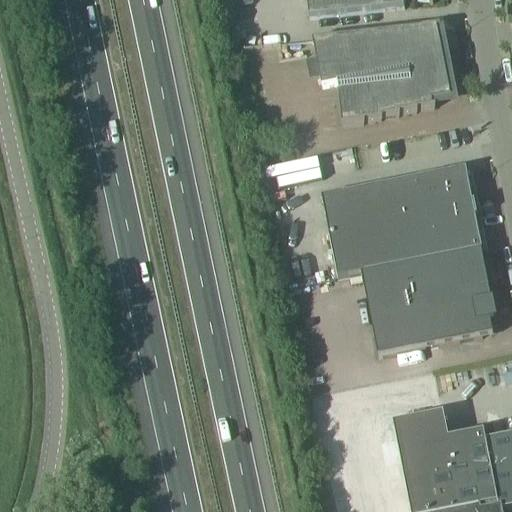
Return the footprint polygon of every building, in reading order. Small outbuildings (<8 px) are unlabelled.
[(305,0),(308,23),(404,12),(405,2),(410,3),(410,7),(432,9),(433,4),(436,4),(436,0),(305,0)] [(438,33),(438,31),(312,45),(321,90),(337,88),(342,129),(341,129),(341,131),(362,128),(362,126),(380,124),(380,122),(398,120),(398,118),(415,116),(415,114),(433,112),(433,111),(432,111),(432,106),(447,102),(452,102),(451,100),(450,100),(446,79),(447,79),(447,77),(446,77),(441,56),(443,56),(442,54),(441,54),(437,33),(438,33)] [(320,203),(338,284),(482,255),(475,222),(477,221),(474,207),(472,207),(466,174),(342,198),(320,203)] [(481,256),(361,280),(378,363),(482,342),(492,340),(489,324),(494,323),(491,308),(481,256)] [(325,262),(311,264),(313,278),(327,277),(325,262)] [(312,355),(312,343),(302,343),(303,385),(319,385),(318,355),(312,355)] [(432,392),(510,379),(507,359),(429,371),(432,392)] [(409,511),(507,511),(511,511),(511,441),(486,447),(484,437),(449,444),(444,419),(393,429),(409,511)]
